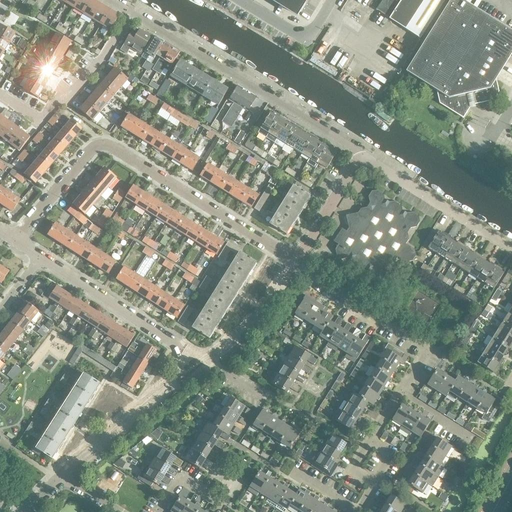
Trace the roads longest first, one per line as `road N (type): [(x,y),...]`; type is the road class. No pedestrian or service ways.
road 1 (residential): [(293,264),(112,146),(97,147),(17,243)]
road 2 (residential): [(361,156),(130,13)]
road 3 (residential): [(293,264),(429,348),(398,395)]
road 4 (residential): [(205,361),(41,258)]
road 5 (residential): [(0,95),(39,120),(107,52),(130,13)]
road 6 (residential): [(64,476),(205,361)]
road 7 (residential): [(511,249),(361,156)]
road 8 (residential): [(205,361),(260,314),(293,264)]
road 9 (residential): [(293,264),(361,156)]
